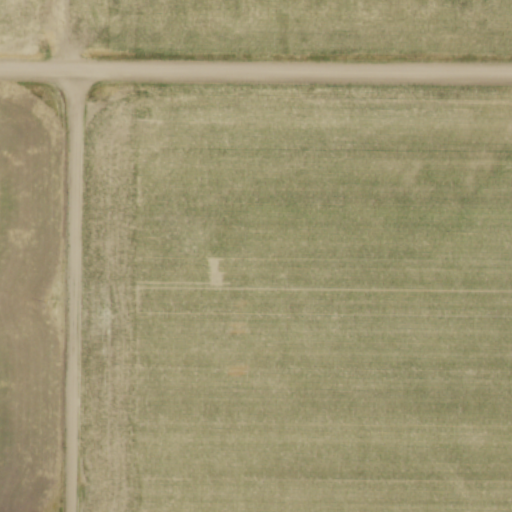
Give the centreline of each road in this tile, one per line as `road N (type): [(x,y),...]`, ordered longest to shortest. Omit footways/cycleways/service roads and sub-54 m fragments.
road 1 (residential): [(0,66),(511,69)]
road 2 (residential): [(69,511),(72,67)]
